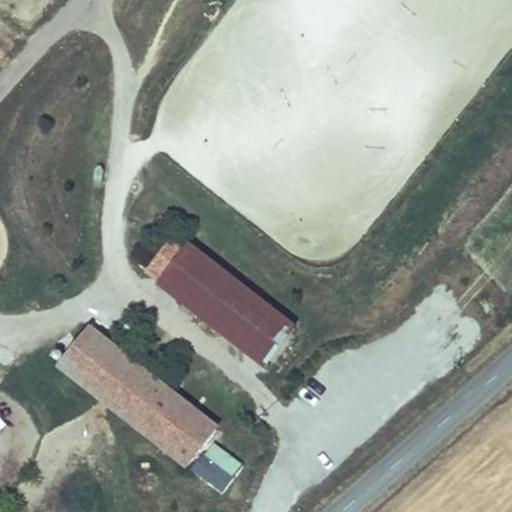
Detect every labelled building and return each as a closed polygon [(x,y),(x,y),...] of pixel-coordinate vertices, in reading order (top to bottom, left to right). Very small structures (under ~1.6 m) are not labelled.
[(160,283),(188,248),(158,224),(148,236),(164,249),(146,272),(160,283)] [(296,329),(189,246),(188,248),(160,283),(159,285),(266,368),(296,329)] [(218,431),(88,330),(60,366),(189,467),(218,431)] [(0,431),(9,424),(0,411),(0,431)] [(222,491),(245,464),(214,439),(191,467),(222,491)]
